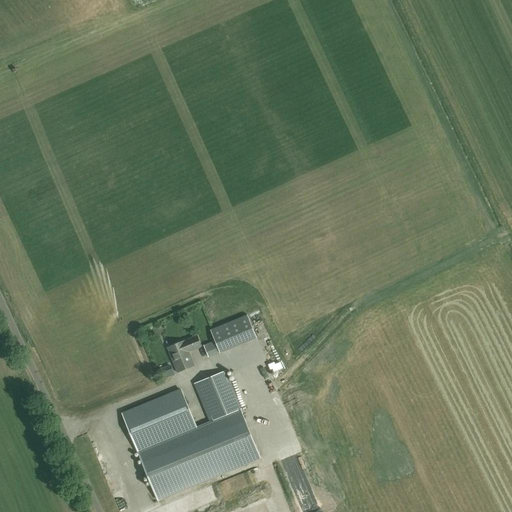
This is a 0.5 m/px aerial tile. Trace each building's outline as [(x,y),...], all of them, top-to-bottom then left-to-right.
[(210,330),(219,352),(257,337),(247,315),(210,330)] [(194,366),(189,353),(188,352),(201,346),(197,335),(184,341),(184,340),(167,347),(177,373),(194,366)] [(171,366),(160,370),(163,379),(174,374),(171,366)] [(239,410),(240,409),(225,371),(194,384),(210,422),(239,410)] [(137,451),(195,427),(180,390),(122,414),(137,451)] [(195,427),(137,451),(157,500),(259,458),(239,410),(210,422),(195,427)]
